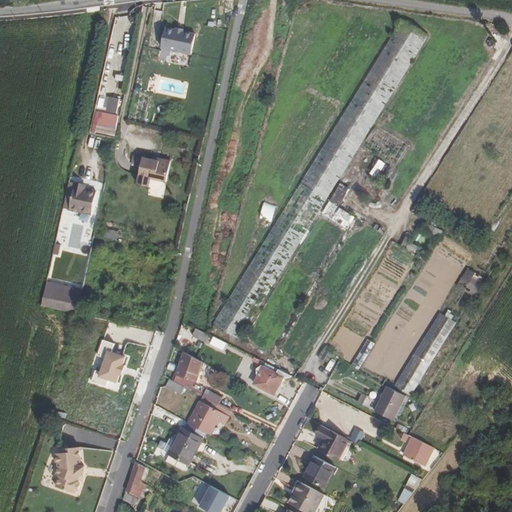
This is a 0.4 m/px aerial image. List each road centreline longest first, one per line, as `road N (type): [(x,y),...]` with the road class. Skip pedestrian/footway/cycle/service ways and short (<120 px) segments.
road 1 (residential): [(243,0),(172,334),(110,511)]
road 2 (residential): [(309,393),(245,511)]
road 3 (unclassified): [(511,19),(385,0)]
